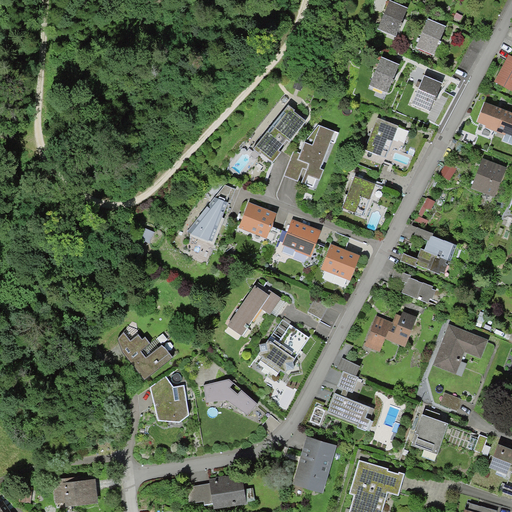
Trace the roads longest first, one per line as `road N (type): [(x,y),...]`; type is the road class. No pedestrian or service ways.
road 1 (residential): [(511,13),(291,424),(269,446),(240,456),(127,474)]
road 2 (track): [(303,0),(291,40),(145,196),(99,204),(68,185),(35,142)]
road 3 (track): [(35,142),(47,0)]
road 4 (track): [(126,457),(0,479)]
